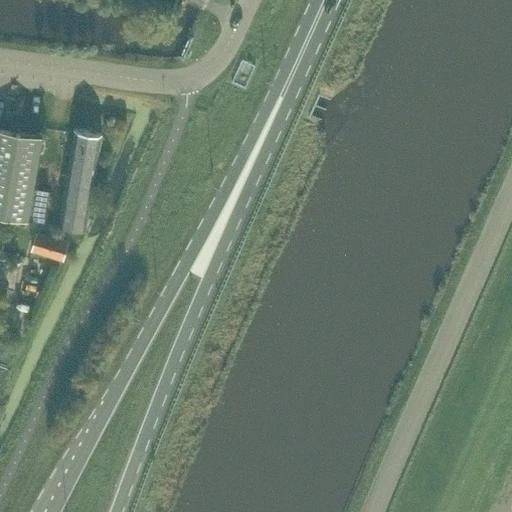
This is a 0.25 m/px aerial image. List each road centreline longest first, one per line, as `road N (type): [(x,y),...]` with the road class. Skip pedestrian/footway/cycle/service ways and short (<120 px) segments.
road 1 (primary): [(307,38),(52,511)]
road 2 (primary): [(116,511),(307,38)]
road 3 (unclassified): [(378,511),(511,197)]
road 4 (unclassified): [(201,72),(164,79),(0,57)]
